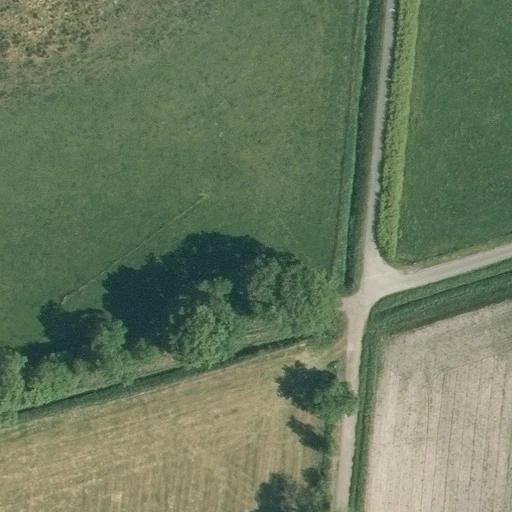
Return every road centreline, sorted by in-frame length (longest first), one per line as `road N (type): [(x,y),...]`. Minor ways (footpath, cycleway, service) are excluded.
road 1 (unclassified): [(389,0),(362,296),(511,249)]
road 2 (track): [(0,393),(362,296)]
road 3 (track): [(343,511),(362,296)]
